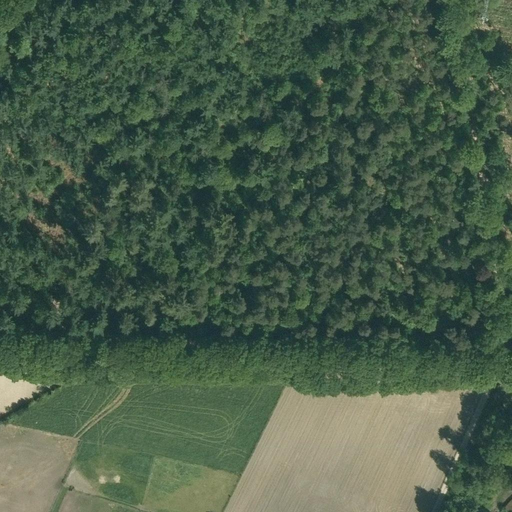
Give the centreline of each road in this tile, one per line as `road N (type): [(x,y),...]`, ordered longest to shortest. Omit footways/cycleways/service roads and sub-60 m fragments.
road 1 (track): [(503,356),(0,337)]
road 2 (track): [(373,0),(163,343)]
road 3 (track): [(501,338),(454,0)]
road 4 (track): [(436,511),(503,356)]
